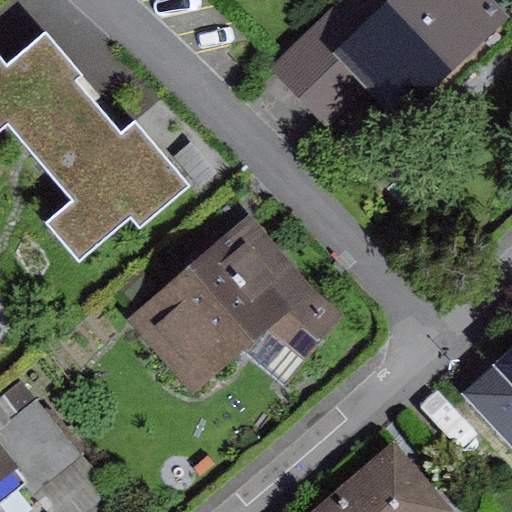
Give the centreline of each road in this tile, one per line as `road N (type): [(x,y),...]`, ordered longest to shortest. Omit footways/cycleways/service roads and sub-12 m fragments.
road 1 (residential): [(108,0),(447,337)]
road 2 (residential): [(245,511),(447,337)]
